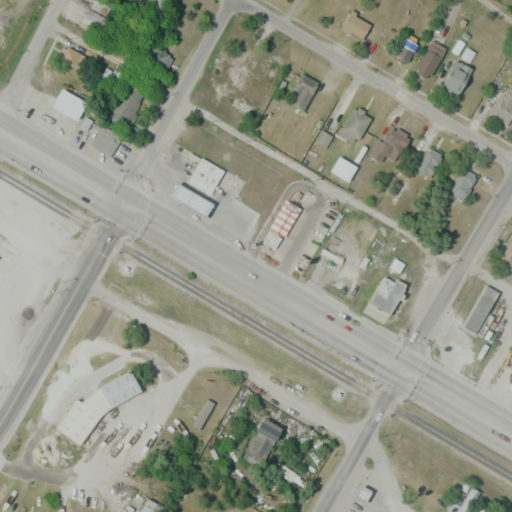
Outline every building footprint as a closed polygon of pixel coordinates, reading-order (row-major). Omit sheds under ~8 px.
[(104,29),(115,3),(108,0),(92,0),(84,21),(104,29)] [(149,0),(148,3),(162,11),(167,0),(149,0)] [(370,25),(350,11),(340,27),(360,41),(370,25)] [(394,57),(406,63),(418,41),(406,35),(394,57)] [(413,71),(429,79),(446,48),(431,40),(413,71)] [(141,58),(163,72),(172,57),(150,44),(141,58)] [(77,70),(84,55),(66,46),(59,60),(77,70)] [(457,95),(472,69),(456,59),(440,86),(457,95)] [(302,110),(319,83),(304,73),(287,100),(302,110)] [(147,89),(127,79),(107,118),(127,128),(147,89)] [(506,124),(511,113),(511,81),(493,115),(506,124)] [(84,103),(61,90),(53,106),(75,118),(84,103)] [(338,133),(356,143),(372,117),(354,106),(338,133)] [(122,140),(105,125),(90,142),(107,157),(122,140)] [(394,161),(410,137),(392,125),(376,149),(381,153),(394,161)] [(324,147),(331,136),(321,131),(314,141),(324,147)] [(430,177),(442,155),(428,147),(416,169),(430,177)] [(224,170),(200,157),(187,181),(210,194),(224,170)] [(460,200),(478,177),(465,168),(448,191),(460,200)] [(172,201),(178,189),(212,209),(205,221),(172,201)] [(286,192),(253,247),(278,259),(311,207),(286,192)] [(511,246),(502,266),(511,271),(511,246)] [(406,286),(384,273),(368,303),(390,316),(406,286)] [(486,290),(497,297),(474,336),(462,329),(486,290)] [(141,392),(131,371),(75,398),(76,398),(55,428),(80,445),(104,410),(141,392)] [(191,424),(198,428),(213,403),(207,399),(191,424)] [(282,429),(264,418),(243,454),(261,464),(282,429)] [(295,472),(280,464),(274,474),(288,483),(295,472)] [(455,511),(467,511),(479,491),(470,486),(455,511)] [(138,511),(158,511),(162,506),(146,498),(138,511)]
